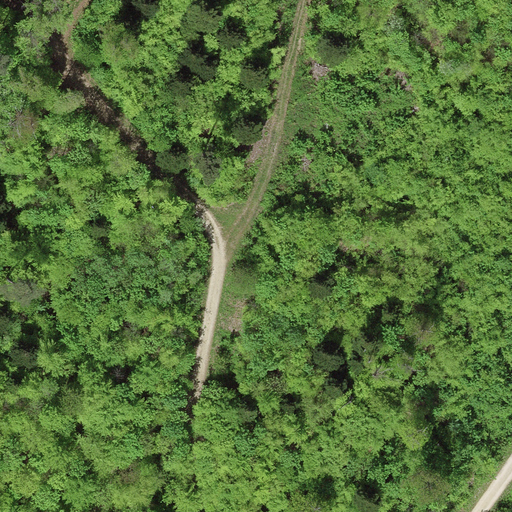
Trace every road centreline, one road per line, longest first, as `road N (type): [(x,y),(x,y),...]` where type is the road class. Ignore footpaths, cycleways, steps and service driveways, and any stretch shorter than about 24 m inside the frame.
road 1 (track): [(9,0),(59,45),(217,237),(192,446),(208,511)]
road 2 (track): [(219,249),(255,208),(304,0)]
